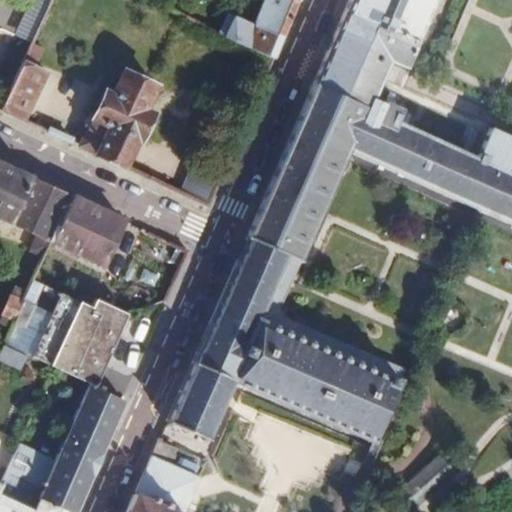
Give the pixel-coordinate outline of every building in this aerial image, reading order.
[(511,0),(348,0),(165,421),(206,438),(231,380),(261,317),(334,148),(346,153),(511,226),(511,0)] [(297,0),(262,0),(253,21),(234,13),(225,34),(273,56),(297,0)] [(21,61),(0,106),(0,109),(24,121),(46,72),(21,61)] [(82,148),(124,168),(137,139),(140,140),(153,113),(146,110),(157,85),(127,71),(115,95),(107,92),(82,148)] [(290,281),(346,153),(334,148),(261,317),(397,378),(401,369),(284,317),(280,305),(290,281)] [(71,197),(0,163),(0,219),(37,237),(30,253),(42,259),(50,242),(71,197)] [(122,221),(71,197),(50,242),(102,265),(122,221)] [(0,328),(8,332),(25,295),(15,290),(0,322),(0,328)] [(76,380),(94,388),(97,381),(100,373),(105,364),(127,315),(96,300),(92,309),(61,294),(30,358),(51,368),(76,380)] [(261,317),(231,380),(372,441),(397,378),(261,317)] [(1,345),(0,348),(0,360),(17,368),(23,355),(1,345)] [(0,511),(71,511),(122,401),(94,388),(76,380),(69,395),(80,400),(48,469),(33,462),(36,455),(15,446),(0,478),(0,511)] [(158,439),(150,456),(170,465),(177,447),(158,439)] [(425,451),(397,491),(412,502),(441,463),(425,451)] [(150,456),(125,511),(183,511),(199,478),(170,465),(150,456)]
